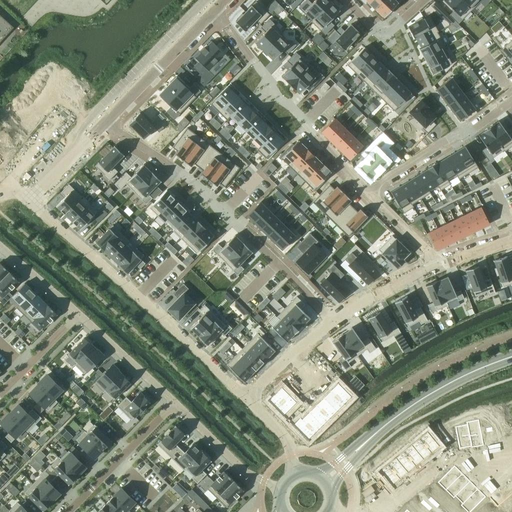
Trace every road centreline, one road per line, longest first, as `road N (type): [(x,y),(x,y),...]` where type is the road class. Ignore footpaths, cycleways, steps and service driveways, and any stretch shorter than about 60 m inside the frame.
road 1 (residential): [(330,323),(276,261),(172,167),(104,122)]
road 2 (residential): [(247,402),(27,201)]
road 3 (residential): [(367,193),(280,98),(215,10)]
road 4 (residential): [(511,95),(367,193)]
road 5 (secondary): [(367,439),(417,400),(511,355)]
road 6 (residential): [(215,10),(104,122)]
road 7 (residential): [(67,511),(173,402)]
road 8 (residential): [(391,511),(446,460),(511,442)]
road 9 (residential): [(173,402),(246,474),(280,488)]
road 10 (residential): [(75,314),(173,402)]
road 11 (residential): [(330,323),(441,265)]
